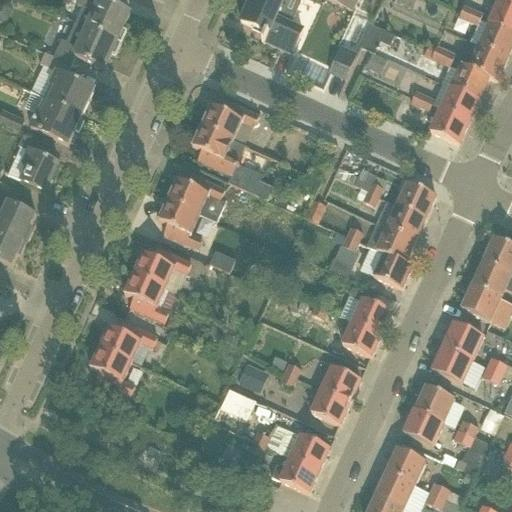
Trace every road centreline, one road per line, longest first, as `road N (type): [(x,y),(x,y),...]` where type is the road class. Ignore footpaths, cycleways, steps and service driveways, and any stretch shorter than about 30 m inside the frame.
road 1 (residential): [(0,426),(34,374),(177,54)]
road 2 (residential): [(328,511),(476,189)]
road 3 (residential): [(476,189),(177,54)]
